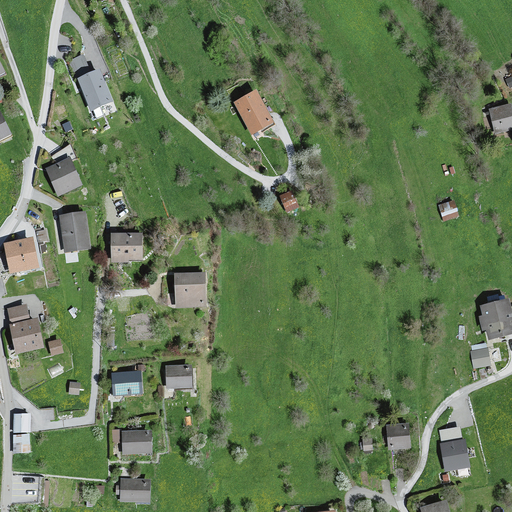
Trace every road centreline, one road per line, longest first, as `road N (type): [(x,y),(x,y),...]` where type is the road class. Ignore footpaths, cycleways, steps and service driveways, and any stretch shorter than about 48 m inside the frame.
road 1 (residential): [(159,296),(117,295),(101,303),(95,400),(84,416),(40,419),(8,389)]
road 2 (residential): [(61,0),(23,212),(0,246)]
road 3 (residential): [(8,389),(5,511)]
